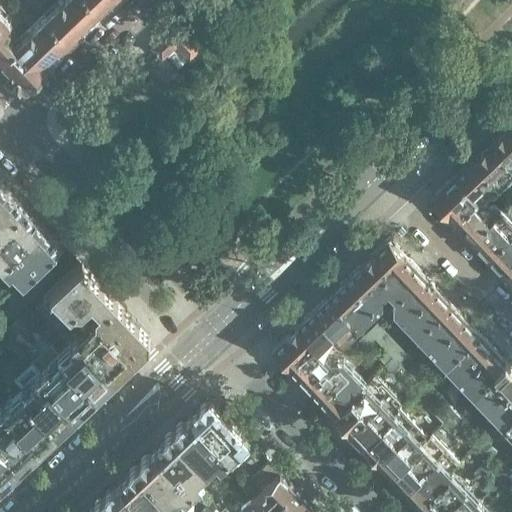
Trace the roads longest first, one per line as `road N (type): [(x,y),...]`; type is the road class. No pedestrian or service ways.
road 1 (residential): [(214,318),(24,119)]
road 2 (residential): [(1,142),(190,341)]
road 3 (residential): [(375,511),(216,346)]
road 4 (residential): [(511,318),(379,175)]
road 5 (secondary): [(379,175),(511,49)]
road 6 (residential): [(24,119),(149,0)]
road 7 (secondary): [(216,346),(308,253),(315,236)]
road 8 (secondary): [(24,511),(124,418)]
road 9 (secondary): [(315,236),(297,241),(214,318)]
